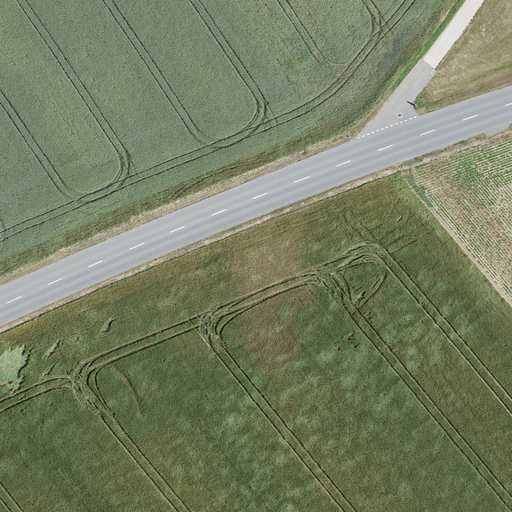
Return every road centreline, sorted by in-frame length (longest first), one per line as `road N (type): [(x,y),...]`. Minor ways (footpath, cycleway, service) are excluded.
road 1 (secondary): [(0,308),(354,158),(511,104)]
road 2 (track): [(475,0),(354,158)]
